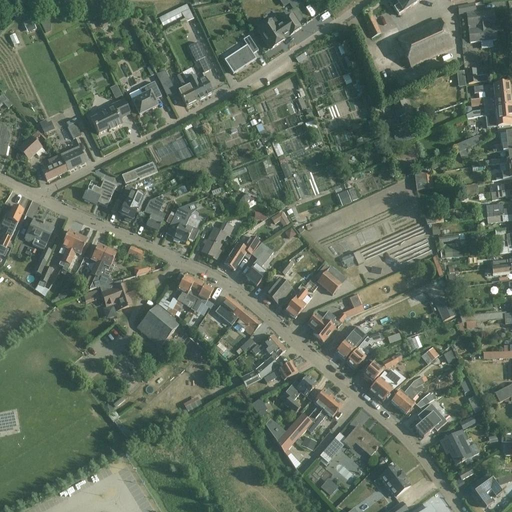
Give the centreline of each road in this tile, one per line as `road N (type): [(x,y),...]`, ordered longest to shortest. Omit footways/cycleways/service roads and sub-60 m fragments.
road 1 (residential): [(460,511),(407,444),(239,290),(39,200)]
road 2 (residential): [(39,200),(198,116),(366,0)]
